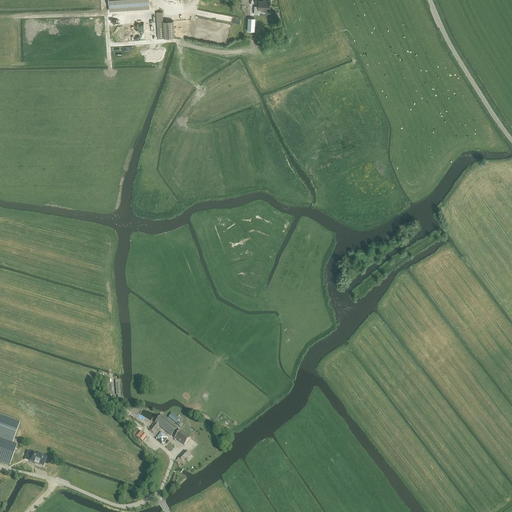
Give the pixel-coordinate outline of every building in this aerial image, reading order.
[(148,0),(109,0),(110,10),(149,8),(148,0)] [(254,6),(254,14),(258,14),(258,9),(265,10),(265,9),(270,9),(270,1),(265,0),(265,1),(259,1),(258,6),(254,6)] [(162,12),(156,12),(158,38),(174,37),(173,21),(163,22),(162,12)] [(172,414),(169,418),(176,424),(180,419),(172,414)] [(17,447),(11,445),(20,423),(0,416),(0,463),(9,468),(17,447)] [(159,427),(171,437),(177,428),(161,416),(155,424),(154,424),(149,431),(153,435),(159,427)] [(174,439),(184,446),(189,439),(180,432),(174,439)] [(162,445),(168,438),(161,433),(155,440),(162,445)] [(46,457),(32,452),(27,451),(24,460),(29,462),(43,467),(46,457)] [(182,462),(189,455),(185,451),(179,459),(182,462)]
